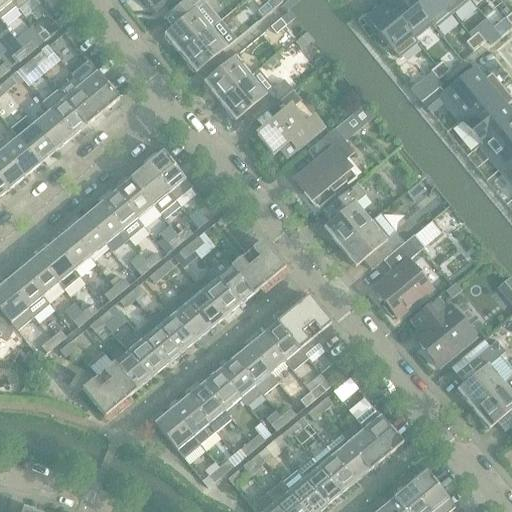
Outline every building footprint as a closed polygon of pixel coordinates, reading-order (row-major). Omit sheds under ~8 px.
[(7,0),(0,0),(0,22),(2,24),(17,11),(11,4),(7,0)] [(7,0),(11,4),(17,11),(31,0),(7,0)] [(143,0),(156,15),(173,0),(143,0)] [(209,28),(218,21),(219,20),(202,0),(186,0),(185,2),(163,19),(167,25),(171,29),(163,36),(179,55),(211,29),(209,28)] [(279,0),(271,0),(266,4),(256,12),(262,19),(272,11),(282,3),(279,0)] [(392,0),(384,6),(386,8),(387,7),(414,40),(431,26),(409,0),(392,0)] [(409,0),(431,26),(434,30),(452,15),(439,0),(409,0)] [(439,0),(452,15),(470,0),(439,0)] [(386,8),(368,22),(377,32),(392,52),(398,59),(417,44),(414,40),(387,7),(386,8)] [(275,35),(285,27),(295,19),(289,12),(280,20),(274,25),(270,28),(275,35)] [(56,25),(60,29),(65,25),(69,21),(64,14),(54,23),(56,25)] [(211,29),(179,55),(195,74),(226,48),(235,41),(218,21),(209,28),(211,29)] [(63,34),(69,41),(79,33),(73,26),(63,34)] [(44,31),(38,36),(43,43),(49,38),(44,31)] [(312,40),(306,33),(294,43),(300,50),(312,40)] [(477,33),(471,38),(479,48),(485,43),(477,33)] [(471,38),(465,43),(473,53),(479,48),(471,38)] [(17,64),(27,56),(22,49),(14,39),(3,48),(11,57),(17,64)] [(31,41),(22,49),(27,56),(36,48),(31,41)] [(41,53),(31,60),(37,67),(46,59),(41,53)] [(202,84),(218,103),(250,77),(234,58),(202,84)] [(26,76),(37,67),(31,60),(21,69),(26,76)] [(442,62),(436,67),(443,77),(449,72),(442,62)] [(436,67),(430,72),(437,82),(443,77),(436,67)] [(474,69),(442,95),(462,119),(463,120),(502,88),(496,81),(489,87),(484,81),(474,69)] [(250,77),(218,103),(234,122),(242,116),(250,125),(272,108),(292,91),(283,81),(273,90),(257,71),(250,77)] [(80,86),(79,87),(102,114),(103,114),(118,101),(96,73),(80,86)] [(9,79),(0,86),(5,93),(14,85),(9,79)] [(73,79),(57,92),(63,100),(86,127),(102,114),(79,87),(73,79)] [(462,119),(460,121),(461,122),(480,145),(481,146),(483,145),(482,144),(511,119),(511,115),(505,108),(500,101),(508,95),(502,88),(463,120),(462,119)] [(71,140),(86,127),(63,100),(57,92),(41,105),(48,113),(71,140)] [(274,122),(256,136),(272,155),(279,149),(286,158),(287,158),(296,150),(322,129),(314,118),(305,126),(291,110),(300,102),(292,92),(287,95),(266,113),(274,122)] [(363,106),(334,130),(344,143),(373,119),(363,106)] [(48,113),(32,126),(55,153),(71,140),(48,113)] [(10,131),(16,139),(39,166),(55,153),(32,126),(26,118),(10,131)] [(511,119),(482,144),(483,145),(502,168),(511,160),(511,119)] [(344,143),(334,130),(307,152),(315,163),(293,181),(317,210),(335,196),(333,194),(344,184),(346,186),(356,179),(343,163),(353,154),(344,143)] [(16,139),(0,152),(23,179),(39,166),(16,139)] [(0,152),(0,151),(0,183),(8,192),(23,179),(0,152)] [(146,166),(145,167),(175,202),(191,189),(185,181),(162,153),(146,166)] [(511,160),(502,168),(511,180),(511,160)] [(145,167),(130,180),(153,208),(159,215),(175,202),(145,167)] [(130,180),(114,193),(143,228),(159,215),(153,208),(130,180)] [(419,184),(405,195),(412,203),(426,192),(419,184)] [(322,229),(338,249),(370,223),(355,205),(365,196),(356,185),(344,195),(322,213),(330,223),(322,229)] [(114,193),(98,206),(121,234),(127,241),(143,228),(114,193)] [(224,209),(218,202),(208,210),(214,217),(224,209)] [(98,206),(82,219),(105,247),(121,234),(98,206)] [(197,210),(187,218),(197,230),(207,222),(197,210)] [(233,220),(228,213),(218,221),(223,228),(233,220)] [(370,272),(385,260),(403,245),(378,216),(370,223),(338,249),(354,268),(362,262),(370,272)] [(82,219),(67,232),(90,260),(105,247),(82,219)] [(185,228),(176,236),(182,243),(191,236),(185,228)] [(67,232),(51,245),(74,273),(90,260),(67,232)] [(172,251),(182,243),(176,236),(166,244),(172,251)] [(403,245),(385,260),(395,272),(373,290),(384,304),(382,307),(391,318),(395,317),(396,319),(431,291),(407,262),(423,249),(413,237),(403,245)] [(197,239),(188,246),(193,253),(202,245),(197,239)] [(163,240),(157,245),(166,256),(172,251),(166,244),(163,240)] [(246,255),(230,268),(253,296),(284,270),(261,243),(246,255)] [(51,245),(35,258),(58,286),(63,291),(78,278),(74,273),(51,245)] [(182,262),(193,253),(188,246),(177,255),(182,262)] [(153,255),(144,262),(150,269),(159,262),(153,255)] [(35,258),(20,271),(42,299),(58,286),(35,258)] [(209,272),(216,280),(238,308),(253,296),(230,268),(224,260),(209,272)] [(139,278),(150,269),(144,262),(133,271),(139,278)] [(167,263),(158,270),(164,277),(173,270),(167,263)] [(153,287),(164,277),(158,270),(147,280),(153,287)] [(20,271),(4,284),(33,319),(48,306),(42,299),(20,271)] [(209,272),(195,284),(224,320),(238,308),(216,280),(209,272)] [(122,281),(113,288),(119,295),(127,288),(122,281)] [(18,331),(33,319),(4,284),(0,286),(0,312),(10,325),(12,324),(18,331)] [(195,284),(180,297),(186,304),(209,332),(224,320),(195,284)] [(107,304),(119,295),(113,288),(102,298),(107,304)] [(137,288),(128,295),(134,302),(143,295),(137,288)] [(123,311),(134,302),(128,295),(117,304),(123,311)] [(180,297),(165,309),(194,344),(209,332),(186,304),(180,297)] [(287,314),(276,323),(277,324),(307,360),(322,348),(314,339),(330,326),(307,298),(287,314)] [(466,328),(467,325),(466,322),(464,319),(461,318),(458,319),(449,308),(445,311),(436,300),(410,321),(420,332),(412,338),(438,369),(474,339),(466,328)] [(90,307),(82,314),(87,321),(96,314),(90,307)] [(165,309),(150,321),(156,329),(179,357),(194,344),(165,309)] [(107,313),(99,319),(104,326),(113,319),(107,313)] [(76,331),(87,321),(82,314),(70,324),(76,331)] [(0,338),(6,343),(12,334),(12,333),(0,318),(0,338)] [(93,336),(104,326),(99,319),(87,329),(93,336)] [(150,321),(135,333),(142,341),(164,369),(179,357),(156,329),(150,321)] [(276,323),(261,335),(284,363),(292,372),(307,360),(277,324),(276,323)] [(60,332),(50,340),(56,347),(66,339),(60,332)] [(127,353),(149,381),(164,369),(142,341),(135,333),(120,345),(127,353)] [(261,335),(247,348),(270,376),(284,363),(261,335)] [(46,355),(56,347),(50,340),(40,348),(46,355)] [(479,345),(451,369),(456,375),(464,385),(456,391),(472,411),(511,377),(511,373),(499,358),(504,354),(495,342),(484,352),(479,345)] [(69,344),(59,352),(64,359),(74,351),(69,344)] [(247,348),(232,360),(261,395),(262,397),(277,385),(270,376),(247,348)] [(127,353),(112,365),(135,393),(149,381),(127,353)] [(232,360),(217,372),(240,400),(246,408),(261,395),(232,360)] [(345,376),(355,367),(349,361),(339,369),(345,376)] [(104,418),(135,393),(112,365),(97,378),(81,391),(104,418)] [(217,372),(201,385),(224,413),(240,400),(217,372)] [(354,387),(364,379),(359,372),(349,380),(354,387)] [(511,377),(472,411),(488,430),(496,424),(504,433),(509,429),(511,432),(511,377)] [(201,385),(185,398),(215,434),(230,421),(223,414),(224,413),(201,385)] [(318,385),(309,393),(315,400),(324,392),(318,385)] [(304,409),(315,400),(309,393),(298,402),(304,409)] [(185,398),(170,411),(199,447),(215,434),(185,398)] [(326,399),(317,407),(323,414),(332,406),(326,399)] [(311,423),(323,414),(317,407),(305,416),(311,423)] [(355,422),(362,431),(363,431),(386,459),(402,445),(379,417),(371,408),(355,422)] [(288,410),(279,418),(285,425),(294,417),(288,410)] [(184,459),(199,447),(170,411),(153,425),(176,452),(178,451),(184,459)] [(274,434),(285,425),(279,418),(268,427),(274,434)] [(297,423),(287,431),(293,438),(303,430),(297,423)] [(283,447),(293,438),(287,431),(277,440),(283,447)] [(362,431),(347,444),(370,471),(386,459),(363,431),(362,431)] [(258,435),(249,443),(255,450),(264,442),(258,435)] [(341,436),(326,448),(355,484),(370,471),(347,444),(341,436)] [(243,459),(255,450),(249,443),(238,452),(243,459)] [(267,447),(257,455),(263,463),(273,455),(267,447)] [(326,448),(311,460),(340,496),(355,484),(326,448)] [(253,471),(263,463),(257,455),(247,464),(253,471)] [(296,472),(303,480),(325,508),(340,496),(311,460),(296,472)] [(227,461),(218,469),(223,476),(233,468),(227,461)] [(214,484),(223,476),(218,469),(208,477),(214,484)] [(233,487),(243,479),(237,472),(227,480),(233,487)] [(425,473),(409,486),(429,511),(449,511),(454,508),(448,501),(425,473)] [(290,491),(288,492),(288,493),(303,511),(320,511),(325,508),(303,480),(290,491)] [(281,483),(265,495),(278,511),(303,511),(288,493),(288,492),(287,491),(281,483)] [(429,511),(409,486),(393,499),(403,511),(429,511)] [(278,511),(265,495),(250,508),(251,509),(253,511),(278,511)] [(403,511),(393,499),(378,511),(403,511)]
